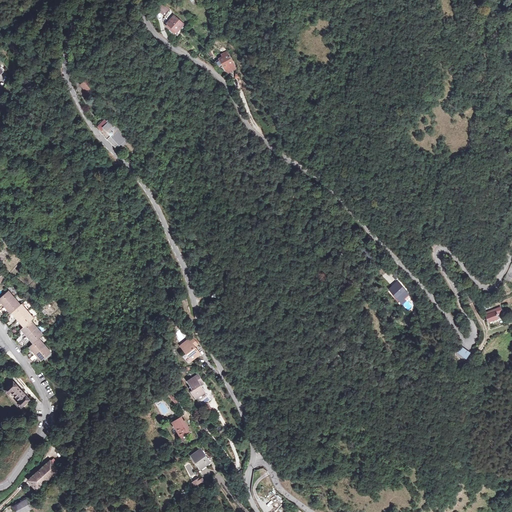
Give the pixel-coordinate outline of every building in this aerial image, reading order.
[(155,10),(163,17),(167,12),(169,9),(161,3),(155,10)] [(167,12),(163,17),(165,21),(172,15),(167,12)] [(172,15),(165,21),(163,23),(173,34),(182,25),(173,14),(172,15)] [(233,69),(228,55),(222,57),(223,59),(219,61),(224,72),(233,69)] [(88,95),(91,93),(94,90),(85,81),(80,87),(88,95)] [(129,140),(124,135),(110,120),(108,122),(109,123),(106,127),(104,125),(103,127),(101,125),(98,128),(107,138),(114,147),(116,148),(118,147),(119,148),(121,146),(121,147),(129,140)] [(129,140),(121,147),(123,148),(130,141),(129,140)] [(363,249),(360,251),(367,260),(370,257),(363,249)] [(511,275),(511,273),(507,270),(503,278),(508,281),(511,275)] [(399,300),(407,294),(397,282),(389,289),(399,300)] [(0,305),(0,310),(0,311),(15,297),(10,290),(0,298),(4,302),(0,305)] [(14,311),(21,304),(15,297),(0,311),(3,314),(9,308),(13,312),(14,311)] [(20,318),(29,310),(23,303),(21,304),(14,311),(20,318)] [(487,321),(498,317),(494,308),(486,312),(487,313),(485,314),(487,321)] [(35,317),(29,310),(20,318),(26,325),(32,319),(35,317)] [(8,323),(10,326),(17,321),(14,318),(8,323)] [(29,335),(39,327),(32,319),(26,325),(23,328),(29,335)] [(20,324),(17,321),(10,326),(13,329),(20,324)] [(45,334),(39,327),(29,335),(35,342),(41,337),(45,334)] [(20,343),(27,337),(24,334),(17,340),(20,343)] [(29,341),(27,337),(20,343),(23,346),(29,341)] [(31,358),(47,345),(41,337),(35,342),(31,345),(35,349),(28,355),(31,358)] [(53,351),(47,345),(31,358),(34,361),(40,356),(43,359),(53,351)] [(191,346),(183,350),(191,365),(199,361),(195,353),(191,346)] [(465,358),(470,353),(463,347),(458,352),(465,358)] [(190,389),(187,390),(195,402),(197,405),(206,399),(203,394),(199,388),(197,386),(200,384),(196,377),(186,383),(190,389)] [(14,381),(6,388),(5,387),(3,389),(22,410),(24,408),(22,407),(31,399),(14,381)] [(175,392),(168,396),(173,405),(180,401),(175,392)] [(170,424),(171,426),(175,433),(178,439),(187,434),(184,429),(185,429),(182,423),(181,423),(178,419),(170,424)] [(189,454),(191,456),(189,457),(198,470),(207,463),(198,451),(194,454),(193,451),(189,454)] [(37,490),(59,470),(51,461),(30,481),(37,490)] [(197,479),(192,482),(191,483),(194,488),(202,483),(200,480),(198,481),(197,479)] [(19,502),(35,494),(33,490),(17,499),(19,502)] [(28,499),(15,506),(16,509),(27,504),(31,510),(33,508),(28,499)]
